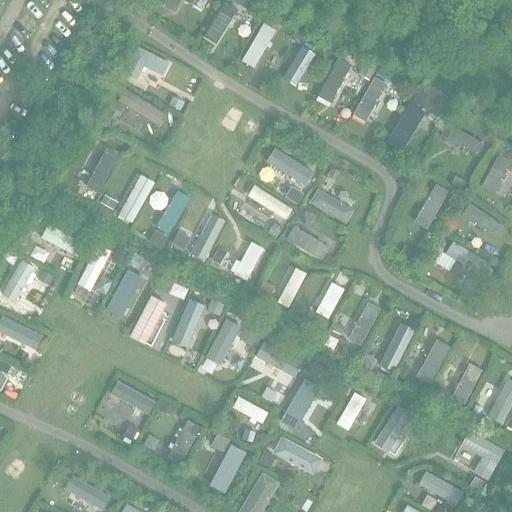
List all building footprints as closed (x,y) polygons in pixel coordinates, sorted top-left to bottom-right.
[(248,0),(230,0),(249,11),(253,3),(248,0)] [(268,13),(264,20),(272,25),(276,17),(268,13)] [(293,29),(289,37),(297,42),(302,35),(293,29)] [(364,62),(357,75),(367,81),(375,68),(364,62)] [(401,87),(396,95),(407,101),(412,93),(401,87)] [(415,93),(408,104),(416,109),(423,98),(415,93)] [(172,96),(168,104),(178,110),(182,102),(172,96)] [(100,105),(96,113),(108,119),(112,112),(100,105)] [(92,116),(86,127),(99,134),(105,123),(92,116)] [(330,167),(325,175),(332,180),(338,172),(330,167)] [(454,175),(450,183),(461,189),(465,181),(454,175)] [(289,187),(283,196),(295,203),(301,194),(289,187)] [(103,194),(99,202),(111,209),(116,201),(103,194)] [(304,210),(298,219),(306,224),(312,215),(304,210)] [(449,216),(443,226),(451,232),(458,221),(449,216)] [(274,222),(267,233),(274,238),(282,228),(274,222)] [(154,229),(147,241),(158,248),(165,237),(154,229)] [(176,230),(171,242),(183,248),(189,236),(176,230)] [(25,238),(18,251),(27,255),(33,243),(25,238)] [(118,245),(110,260),(119,265),(127,250),(118,245)] [(404,245),(399,254),(410,260),(415,251),(404,245)] [(218,248),(210,260),(218,264),(225,252),(218,248)] [(131,264),(125,273),(136,279),(142,270),(131,264)] [(42,271),(37,280),(48,286),(53,277),(42,271)] [(159,276),(153,287),(166,293),(171,282),(159,276)] [(262,281),(253,299),(264,305),(273,286),(262,281)] [(210,299),(206,309),(218,315),(223,305),(210,299)] [(315,316),(309,325),(320,331),(326,322),(315,316)] [(329,330),(326,335),(335,340),(338,334),(339,335),(343,327),(332,322),(328,329),(329,330)] [(244,327),(238,338),(255,347),(260,335),(244,327)] [(33,332),(27,344),(35,348),(41,336),(33,332)] [(366,353),(362,361),(371,366),(376,358),(366,353)] [(313,362),(307,373),(322,382),(328,370),(313,362)] [(403,364),(396,375),(404,380),(411,368),(403,364)] [(344,384),(340,392),(346,396),(351,387),(344,384)] [(438,385),(433,394),(441,399),(446,390),(438,385)] [(271,391),(264,393),(266,405),(274,404),(271,391)] [(164,401),(159,410),(170,415),(175,407),(164,401)] [(399,401),(394,410),(402,415),(408,406),(399,401)] [(475,404),(471,412),(478,416),(482,408),(475,404)] [(128,425),(122,436),(130,441),(137,430),(128,425)] [(417,426),(412,436),(421,441),(427,431),(417,426)] [(243,429),(240,439),(251,442),(253,432),(243,429)] [(217,433),(210,445),(223,452),(229,440),(217,433)] [(263,451),(257,462),(268,468),(274,457),(263,451)] [(473,476),(467,487),(473,490),(478,493),(484,482),(479,479),(473,476)] [(301,497),(295,504),(306,511),(311,503),(301,497)]
